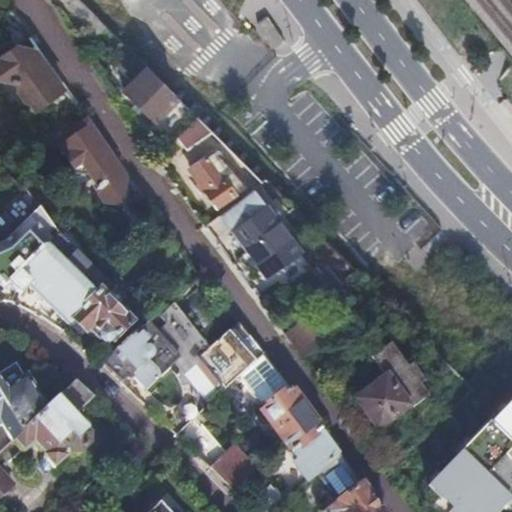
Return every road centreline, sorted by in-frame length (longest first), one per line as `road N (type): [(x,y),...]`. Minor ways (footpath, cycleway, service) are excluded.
road 1 (residential): [(389,511),(153,193),(24,0)]
road 2 (residential): [(0,322),(81,377),(224,511)]
road 3 (primary): [(300,0),(401,131),(485,194)]
road 4 (primary): [(485,194),(435,104),(357,0)]
